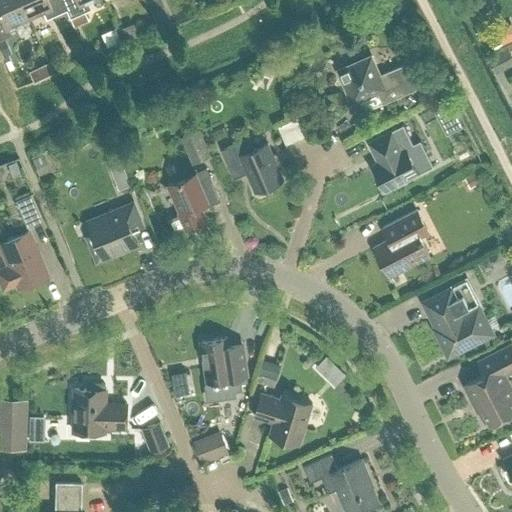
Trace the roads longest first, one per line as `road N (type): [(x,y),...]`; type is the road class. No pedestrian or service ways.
road 1 (residential): [(470,511),(385,348),(339,305),(286,277)]
road 2 (residential): [(227,477),(203,489),(125,301)]
road 3 (residential): [(125,301),(208,270),(286,277)]
road 4 (residential): [(0,353),(125,301)]
road 5 (residential): [(286,277),(322,158)]
